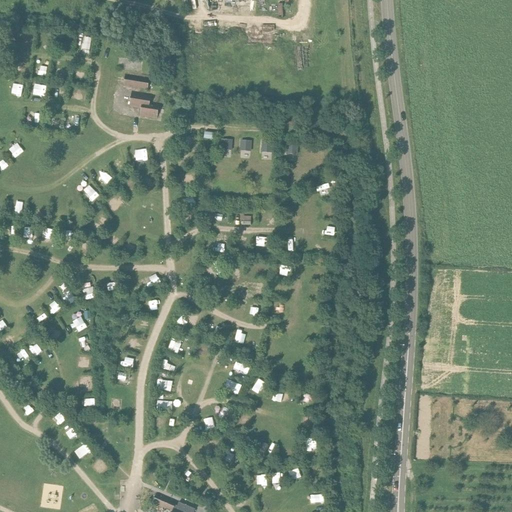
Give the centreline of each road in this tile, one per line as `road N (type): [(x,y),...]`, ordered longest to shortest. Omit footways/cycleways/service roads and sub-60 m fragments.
road 1 (unknown): [(148,138),(221,123),(323,124),(346,138),(352,248),(331,312),(330,382),(342,511)]
road 2 (secondary): [(398,503),(411,265),(387,0)]
road 3 (unknown): [(125,138),(43,189),(0,186)]
